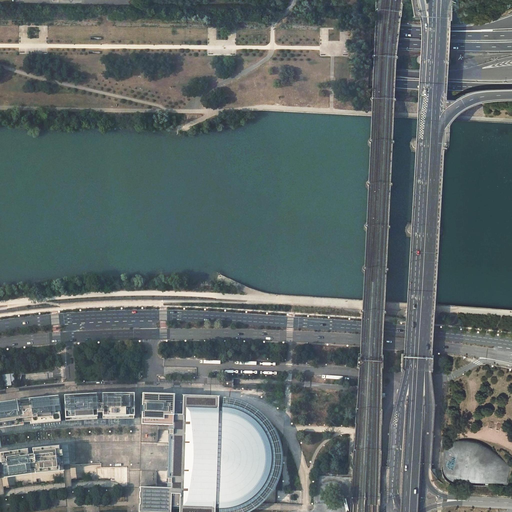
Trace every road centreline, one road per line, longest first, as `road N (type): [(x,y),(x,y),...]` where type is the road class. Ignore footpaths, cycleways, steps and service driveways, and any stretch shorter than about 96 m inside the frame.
road 1 (trunk): [(0,41),(257,53),(395,83),(511,86)]
road 2 (primary): [(511,343),(170,315),(0,326)]
road 3 (primary): [(0,343),(279,334),(511,358)]
road 4 (trunk): [(429,31),(0,17)]
road 5 (trunk): [(252,36),(511,46)]
road 6 (primary): [(427,106),(411,363)]
road 7 (trunk): [(0,29),(252,36)]
road 8 (primary): [(423,363),(436,128)]
road 9 (trunk): [(252,36),(385,72),(454,74)]
road 10 (primary): [(411,363),(400,424),(403,511)]
road 11 (primary): [(412,511),(423,363)]
road 12 (primary): [(411,363),(405,511)]
